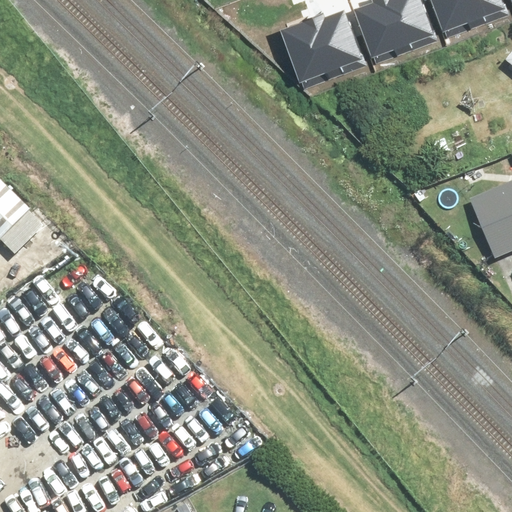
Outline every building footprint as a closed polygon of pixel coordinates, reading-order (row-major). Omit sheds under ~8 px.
[(440,30),(429,0),(387,0),(388,2),(364,10),(378,51),(440,30)] [(437,0),(447,26),(509,5),(506,0),(437,0)] [(324,11),(287,24),(306,79),(367,58),(353,17),(329,25),(324,11)] [(511,183),(474,199),(499,261),(511,255),(511,183)] [(0,250),(29,221),(0,192),(0,250)] [(0,511),(9,511),(0,495),(0,511)]
